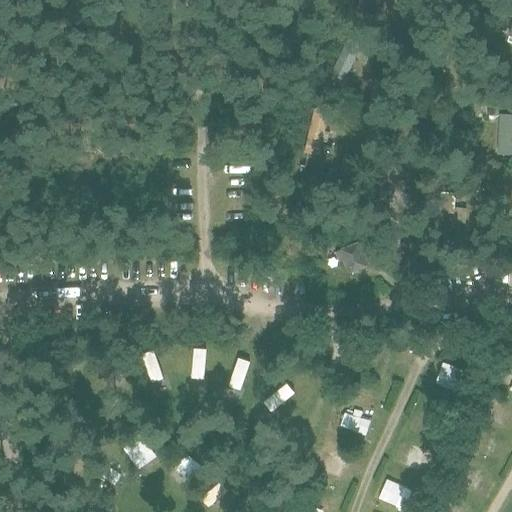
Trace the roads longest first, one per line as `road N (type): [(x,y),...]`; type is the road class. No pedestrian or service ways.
road 1 (track): [(0,303),(188,291),(406,306),(511,295)]
road 2 (unknown): [(209,292),(204,0)]
road 3 (track): [(511,338),(427,358),(356,511)]
